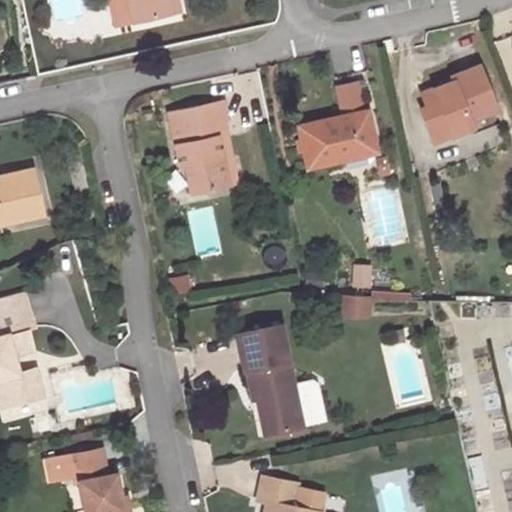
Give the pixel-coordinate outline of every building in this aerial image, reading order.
[(105,0),(111,27),(126,24),(121,0),(105,0)] [(167,16),(163,0),(121,0),(126,24),(167,16)] [(171,0),(163,0),(167,16),(175,15),(171,0)] [(417,116),(426,138),(443,130),(448,141),(470,132),(467,127),(491,116),(473,73),(446,84),(448,87),(417,101),(422,114),(417,116)] [(356,116),(350,87),(330,91),(335,120),(356,116)] [(205,125),(212,123),(217,122),(214,104),(158,115),(169,170),(173,168),(179,196),(218,188),(205,125)] [(300,171),(336,164),(334,155),(367,148),(360,115),(356,116),(335,120),(290,130),(300,171)] [(226,186),(212,123),(205,125),(218,188),(226,186)] [(430,148),(448,141),(443,130),(426,138),(430,148)] [(334,155),(336,164),(369,157),(367,148),(334,155)] [(0,223),(32,217),(23,171),(0,175),(0,223)] [(430,183),(436,224),(448,222),(442,181),(430,183)] [(372,287),(371,263),(351,263),(352,287),(372,287)] [(188,273),(169,278),(174,298),(194,293),(188,273)] [(0,409),(1,413),(32,403),(24,373),(20,374),(15,357),(34,352),(28,332),(35,330),(25,297),(0,304),(0,409)] [(361,300),(336,299),(335,319),(360,320),(361,300)] [(299,436),(277,330),(234,340),(258,444),(299,436)] [(35,370),(24,373),(32,403),(44,400),(35,370)] [(54,494),(67,491),(80,490),(85,511),(122,511),(121,504),(117,481),(108,483),(103,455),(48,468),(54,494)] [(266,511),(294,511),(297,493),(263,486),(258,510),(266,511)] [(130,511),(129,502),(121,504),(122,511),(130,511)]
